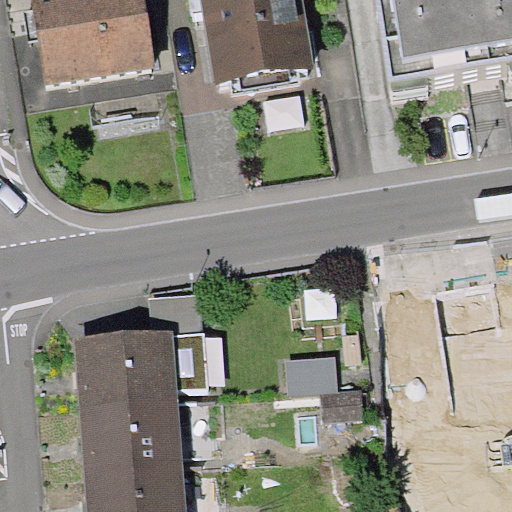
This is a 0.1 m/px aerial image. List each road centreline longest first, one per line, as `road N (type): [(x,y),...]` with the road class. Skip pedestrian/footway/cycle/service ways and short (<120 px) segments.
road 1 (tertiary): [(511,195),(0,276)]
road 2 (residential): [(14,511),(0,287)]
